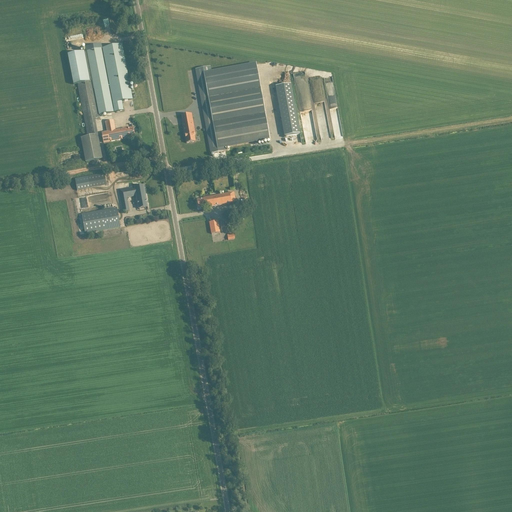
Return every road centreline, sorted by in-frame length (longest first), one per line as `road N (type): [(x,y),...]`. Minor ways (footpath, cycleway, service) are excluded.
road 1 (unclassified): [(226,511),(135,0)]
road 2 (track): [(511,118),(166,170)]
road 3 (track): [(0,181),(164,157)]
